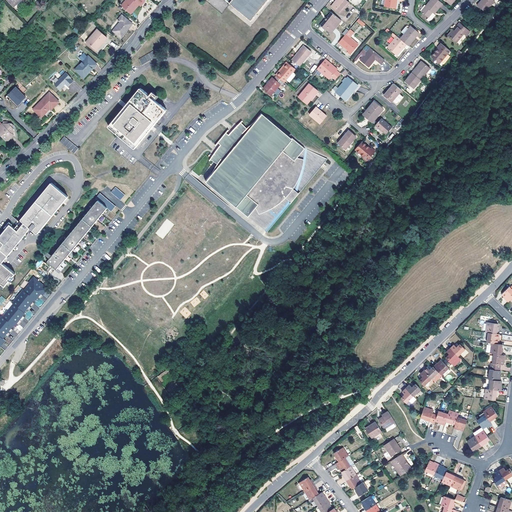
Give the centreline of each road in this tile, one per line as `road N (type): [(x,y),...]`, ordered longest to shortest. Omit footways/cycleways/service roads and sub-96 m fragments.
road 1 (residential): [(16,346),(300,27)]
road 2 (residential): [(0,178),(171,0)]
road 3 (tertiary): [(308,457),(482,293)]
road 4 (residential): [(433,37),(389,76),(363,77),(300,27)]
